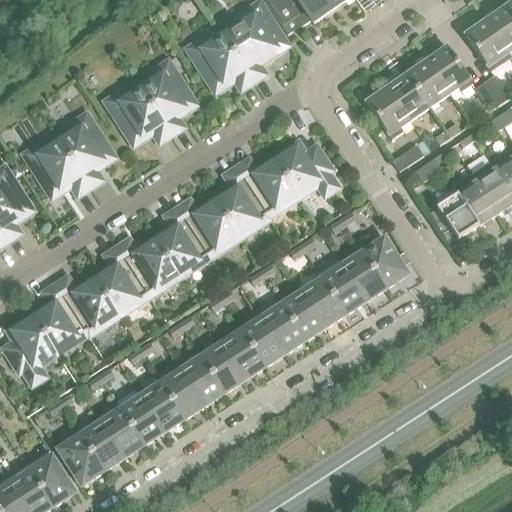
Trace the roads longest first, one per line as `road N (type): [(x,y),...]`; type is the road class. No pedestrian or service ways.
road 1 (residential): [(113,511),(448,295)]
road 2 (residential): [(0,290),(321,92)]
road 3 (secondary): [(511,356),(272,511)]
road 4 (residential): [(448,295),(321,92)]
road 5 (residential): [(321,92),(329,69),(428,0)]
